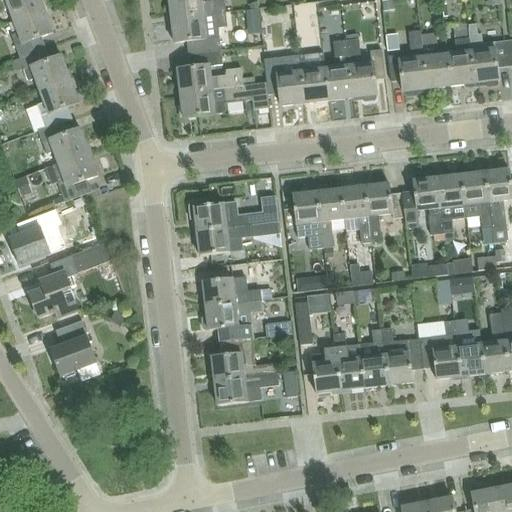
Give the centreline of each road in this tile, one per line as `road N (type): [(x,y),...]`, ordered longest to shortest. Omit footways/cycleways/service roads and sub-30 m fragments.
road 1 (residential): [(155,164),(511,125)]
road 2 (residential): [(184,500),(155,164)]
road 3 (residential): [(184,500),(511,437)]
road 4 (residential): [(155,164),(94,0)]
road 5 (residential): [(89,511),(0,367)]
